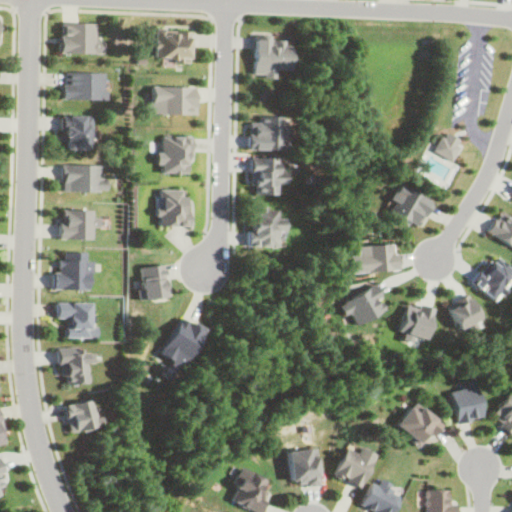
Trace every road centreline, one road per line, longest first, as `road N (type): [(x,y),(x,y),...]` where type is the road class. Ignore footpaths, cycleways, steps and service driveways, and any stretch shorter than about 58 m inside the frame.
road 1 (residential): [(28,0),(22,370),(31,429),(60,511)]
road 2 (residential): [(163,0),(511,18)]
road 3 (residential): [(200,269),(220,227),(226,0)]
road 4 (residential): [(511,97),(489,167),(434,258)]
